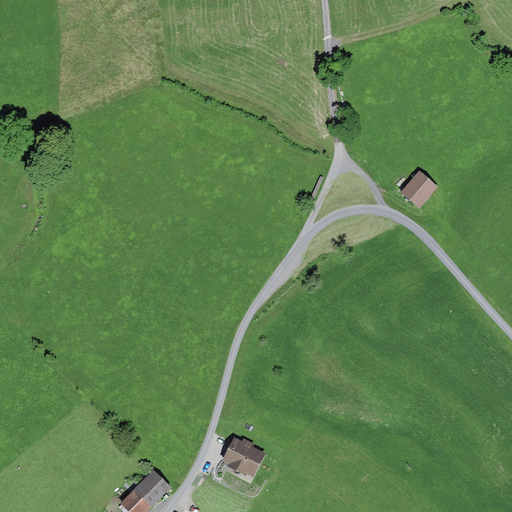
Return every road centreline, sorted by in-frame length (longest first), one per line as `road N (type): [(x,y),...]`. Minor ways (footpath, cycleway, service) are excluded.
road 1 (residential): [(166,511),(194,475),(251,314),(308,233)]
road 2 (residential): [(384,212),(426,239),(511,334)]
road 3 (unclassified): [(343,164),(324,0)]
road 4 (track): [(330,44),(463,0)]
